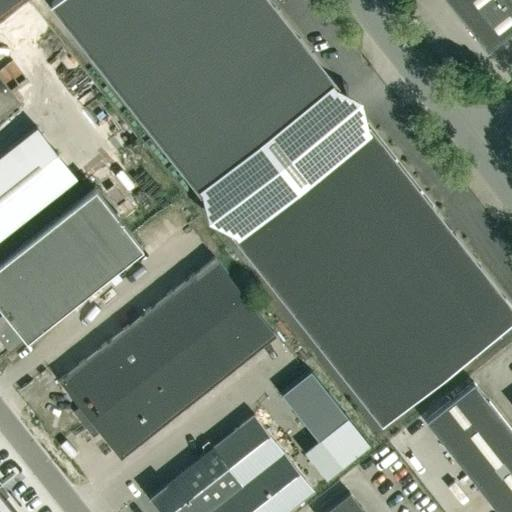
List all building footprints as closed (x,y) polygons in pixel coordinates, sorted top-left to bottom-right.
[(0,0),(0,12),(15,0),(0,0)] [(147,125),(283,18),(268,0),(54,0),(51,3),(147,125)] [(494,0),(446,0),(465,23),(494,0)] [(511,0),(494,0),(465,23),(486,50),(510,32),(511,34),(511,0)] [(283,18),(147,125),(201,194),(337,87),(283,18)] [(383,422),(511,319),(511,306),(367,124),(232,231),(383,422)] [(0,235),(76,175),(37,126),(0,155),(0,235)] [(0,304),(4,310),(0,312),(0,337),(9,349),(25,337),(26,338),(142,246),(95,186),(0,261),(0,304)] [(222,312),(245,294),(214,255),(191,273),(222,312)] [(200,330),(222,312),(191,273),(169,291),(200,330)] [(178,347),(200,330),(169,291),(147,308),(178,347)] [(222,312),(253,352),(276,333),(245,294),(222,312)] [(157,365),(178,347),(147,308),(126,325),(157,365)] [(231,369),(253,352),(222,312),(200,330),(231,369)] [(135,382),(157,365),(126,325),(104,343),(135,382)] [(210,386),(231,369),(200,330),(178,347),(210,386)] [(113,399),(135,382),(104,343),(82,360),(113,399)] [(188,404),(210,386),(178,347),(157,365),(188,404)] [(83,423),(113,399),(82,360),(59,378),(80,405),(73,410),(83,423)] [(166,421),(188,404),(157,365),(135,382),(166,421)] [(318,439),(348,416),(311,370),(282,393),(318,439)] [(498,511),(510,511),(511,511),(511,428),(474,381),(425,419),(498,511)] [(144,439),(166,421),(135,382),(113,399),(144,439)] [(121,457),(144,439),(113,399),(83,423),(93,435),(100,430),(121,457)] [(214,445),(266,511),(284,511),(313,489),(254,414),(214,445)] [(348,416),(318,439),(304,450),(326,478),(369,444),(348,416)] [(214,511),(266,511),(214,445),(150,495),(163,511),(206,511),(211,508),(214,511)] [(366,511),(350,492),(324,511),(366,511)]
